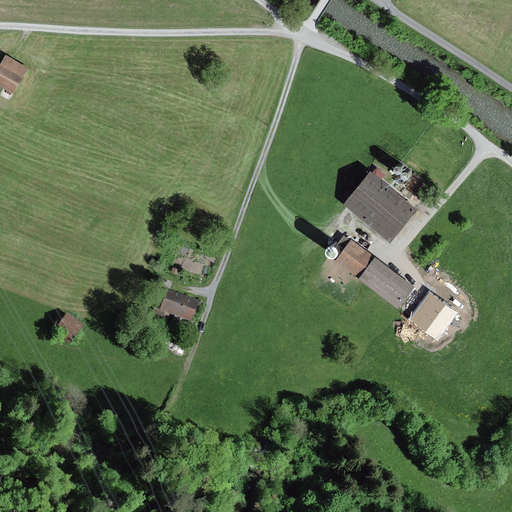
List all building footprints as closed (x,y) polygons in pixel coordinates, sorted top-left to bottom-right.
[(28,70),(5,57),(0,64),(0,87),(13,95),(28,70)] [(418,211),(370,170),(342,203),(390,243),(418,211)] [(413,289),(348,239),(334,258),(398,308),(413,289)] [(193,302),(163,293),(157,315),(187,324),(193,302)] [(456,314),(431,295),(412,320),(436,339),(456,314)] [(84,328),(67,316),(54,334),(70,346),(84,328)]
